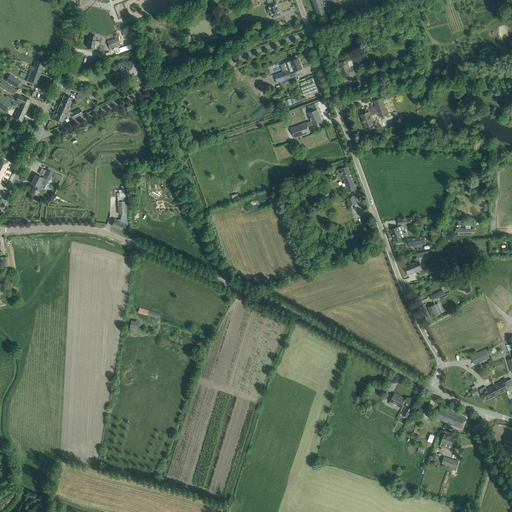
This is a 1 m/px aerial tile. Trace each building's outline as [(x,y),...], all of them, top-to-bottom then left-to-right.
[(266,0),(269,5),(268,5),(269,9),(267,9),(269,14),(271,13),(272,17),(280,15),(276,2),(273,3),(272,0),(266,0)] [(324,10),(322,4),(320,0),(311,0),(318,17),(330,12),(328,9),(324,10)] [(88,40),(87,47),(93,48),(96,49),(96,45),(98,45),(99,42),(95,41),(96,36),(90,35),(89,40),(88,40)] [(121,45),(120,42),(118,37),(107,41),(109,49),(118,46),(121,45)] [(126,62),(121,63),(123,68),(124,67),(125,70),(126,74),(131,73),(130,72),(133,71),(134,75),(141,73),(139,68),(138,65),(136,58),(132,59),(132,61),(126,63),(126,62)] [(278,84),(292,79),(290,73),(302,69),(298,58),(286,63),(287,67),(288,70),(275,75),(278,84)] [(44,63),(36,60),(33,67),(30,66),(29,69),(32,70),(28,81),(36,84),(44,63)] [(338,63),(342,75),(348,72),(350,76),(356,74),(353,66),(349,68),(346,60),(338,63)] [(376,69),(372,70),(356,76),(360,85),(375,80),(374,77),(379,76),(376,69)] [(10,75),(6,81),(16,88),(20,82),(10,75)] [(302,87),(301,88),(304,96),(313,92),(309,81),(301,84),(302,87)] [(17,91),(1,82),(0,84),(0,87),(14,96),(17,91)] [(78,100),(92,94),(90,89),(76,96),(77,97),(76,97),(78,100)] [(0,108),(5,112),(8,109),(9,110),(11,107),(9,106),(12,103),(0,94),(0,108)] [(13,99),(12,101),(16,104),(17,104),(20,105),(20,104),(28,107),(31,101),(27,99),(23,97),(18,95),(16,101),(13,99)] [(64,95),(59,106),(68,110),(73,98),(64,95)] [(373,124),(372,120),(373,115),(378,114),(379,117),(388,114),(382,98),(374,101),(376,106),(366,110),(368,113),(361,115),(365,127),(373,124)] [(20,105),(17,104),(16,106),(18,107),(14,118),(22,122),(28,107),(20,104),(20,105)] [(54,117),(54,118),(62,122),(66,115),(71,117),(72,117),(71,114),(72,113),(67,111),(68,110),(59,106),(54,117)] [(295,138),(305,135),(310,133),(307,127),(321,122),(317,110),(309,113),(311,121),(291,128),(295,138)] [(0,180),(8,163),(4,161),(0,159),(0,180)] [(348,166),(343,168),(336,170),(338,176),(342,174),(348,192),(356,189),(348,166)] [(31,184),(38,187),(40,188),(41,188),(42,188),(44,185),(45,185),(46,185),(46,184),(48,180),(49,180),(53,172),(47,169),(43,177),(44,177),(43,179),(42,178),(36,175),(31,184)] [(115,219),(114,221),(112,226),(123,231),(126,225),(127,225),(125,196),(117,197),(118,214),(121,214),(120,220),(118,219),(118,221),(115,219)] [(354,196),(346,198),(349,206),(356,204),(354,196)] [(401,234),(398,227),(391,230),(395,241),(402,238),(407,236),(406,232),(401,234)] [(409,246),(414,245),(425,243),(424,236),(408,239),(409,246)] [(476,243),(463,244),(464,254),(476,253),(476,243)] [(421,253),(415,254),(416,258),(417,258),(419,257),(429,255),(433,254),(433,252),(432,250),(428,251),(426,251),(426,250),(421,251),(421,253)] [(415,262),(410,264),(412,268),(414,267),(416,272),(418,272),(423,269),(419,260),(420,260),(419,257),(417,258),(414,259),(415,262)] [(447,258),(428,260),(429,269),(448,267),(447,258)] [(409,265),(405,267),(406,271),(408,275),(412,273),(412,274),(416,272),(414,267),(412,268),(410,264),(409,265)] [(432,300),(437,298),(440,297),(439,297),(446,294),(444,289),(430,296),(432,300)] [(433,317),(437,315),(439,314),(442,312),(438,303),(435,305),(428,308),(433,317)] [(159,319),(159,318),(161,313),(139,307),(138,313),(159,319)] [(137,334),(139,321),(131,320),(129,332),(137,334)] [(490,358),(486,349),(471,356),(475,365),(490,358)] [(509,389),(508,387),(511,384),(511,382),(510,379),(505,382),(504,380),(494,385),(498,394),(509,389)] [(498,394),(494,385),(487,389),(485,387),(479,390),(485,401),(498,394)] [(394,394),(391,398),(388,404),(392,406),(393,403),(401,407),(405,399),(401,397),(400,397),(394,394)] [(412,409),(407,406),(402,415),(407,418),(412,409)] [(440,407),(435,418),(462,429),(466,418),(440,407)] [(421,439),(432,443),(434,436),(423,433),(421,439)] [(445,443),(447,444),(452,445),(454,438),(444,434),(440,446),(444,448),(445,443)] [(442,464),(456,468),(458,461),(443,457),(443,459),(442,458),(440,462),(442,462),(442,464)]
